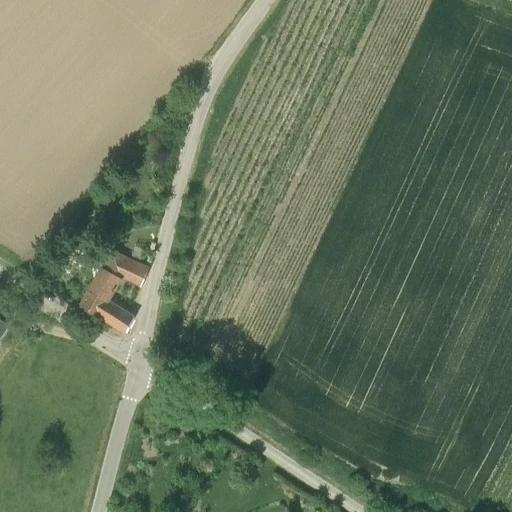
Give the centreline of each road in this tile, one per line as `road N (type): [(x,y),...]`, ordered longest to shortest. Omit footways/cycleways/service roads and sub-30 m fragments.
road 1 (unclassified): [(138,362),(200,102),(265,0)]
road 2 (unclassified): [(138,362),(361,511)]
road 3 (unclassified): [(0,273),(138,362)]
road 4 (unclassified): [(99,511),(138,362)]
